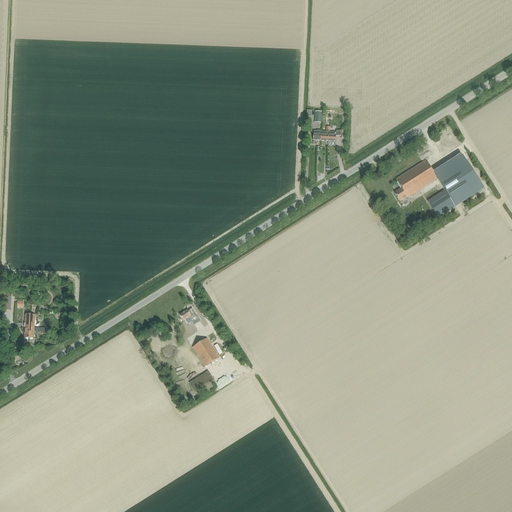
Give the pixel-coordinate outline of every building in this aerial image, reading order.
[(313,134),(313,140),(320,141),(321,134),(321,131),(316,130),(316,131),(313,131),(313,134)] [(328,135),(328,141),(335,142),(335,136),(341,136),(341,131),(335,130),(335,132),(328,132),(328,135)] [(454,148),(444,155),(452,166),(462,160),(454,148)] [(407,198),(437,179),(425,161),(396,180),(402,189),(394,193),(400,201),(406,197),(407,198)] [(455,208),(483,190),(473,173),(445,191),(455,208)] [(428,201),(438,218),(455,208),(445,191),(428,201)] [(195,316),(193,313),(190,309),(187,311),(187,310),(180,315),(183,321),(190,317),(191,318),(195,316)] [(24,328),(24,338),(34,339),(35,315),(25,315),(24,324),(24,328)] [(204,367),(219,358),(207,339),(193,348),(204,367)] [(198,397),(217,385),(208,371),(189,384),(198,397)]
